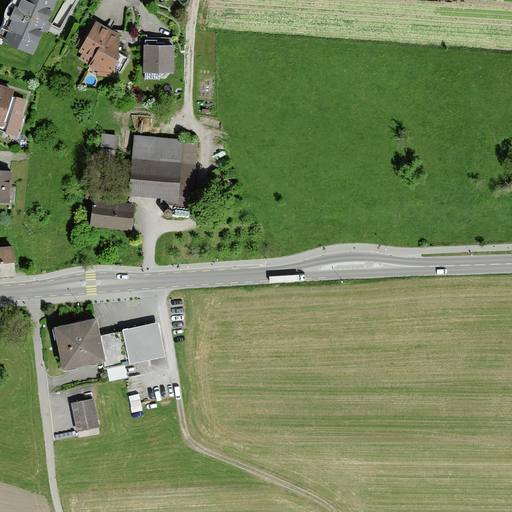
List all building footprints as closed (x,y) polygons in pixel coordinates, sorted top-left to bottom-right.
[(0,39),(32,53),(42,30),(48,32),(52,22),(47,20),(55,0),(17,0),(16,5),(12,4),(7,16),(10,18),(0,39)] [(96,71),(111,71),(117,60),(119,33),(95,20),(78,51),(81,53),(79,58),(89,64),(87,66),(96,71)] [(143,72),(174,72),(174,44),(164,44),(164,42),(156,42),(156,39),(145,39),(145,44),(143,43),(143,72)] [(0,125),(1,126),(12,90),(0,86),(0,125)] [(6,131),(17,134),(27,100),(15,97),(6,131)] [(99,171),(114,172),(118,135),(102,133),(99,171)] [(129,193),(194,198),(198,140),(133,135),(129,193)] [(0,201),(9,203),(12,172),(0,170),(0,201)] [(90,225),(131,229),(134,203),(119,201),(120,189),(95,186),(90,225)] [(0,276),(16,275),(14,244),(0,245),(0,276)] [(103,359),(107,358),(102,335),(98,315),(54,325),(64,367),(103,359)] [(131,363),(166,355),(159,321),(124,329),(124,330),(131,363)] [(131,363),(124,330),(102,335),(107,358),(103,359),(105,369),(131,363)] [(78,431),(101,426),(94,397),(72,402),(78,431)]
